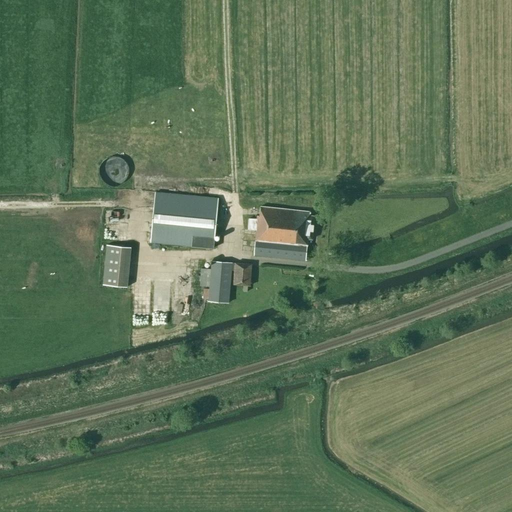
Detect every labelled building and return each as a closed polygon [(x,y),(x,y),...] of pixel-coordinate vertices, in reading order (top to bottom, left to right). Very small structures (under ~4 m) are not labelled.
[(212,248),(219,198),(156,190),(150,240),(212,248)] [(312,239),(314,216),(309,215),(310,212),(260,208),(259,217),(257,217),(256,220),(248,220),(247,231),(255,232),(253,256),(305,260),(307,238),(312,239)] [(131,247),(106,245),(102,285),(127,287),(131,247)] [(228,302),(231,262),(211,261),(211,269),(201,268),(199,286),(209,286),(208,301),(228,302)] [(250,285),(251,264),(235,263),(233,284),(243,285),(243,291),(247,291),(247,285),(250,285)] [(188,323),(187,269),(173,269),(174,323),(188,323)] [(157,291),(151,291),(151,297),(166,298),(166,288),(157,287),(157,291)] [(151,328),(165,329),(165,314),(151,314),(151,328)] [(117,326),(116,337),(125,337),(126,326),(117,326)]
